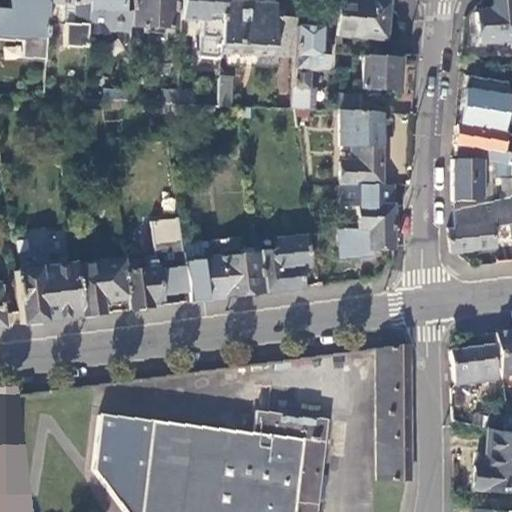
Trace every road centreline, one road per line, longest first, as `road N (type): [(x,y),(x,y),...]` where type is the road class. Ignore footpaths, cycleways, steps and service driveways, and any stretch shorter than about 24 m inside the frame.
road 1 (tertiary): [(0,359),(425,302)]
road 2 (residential): [(425,302),(422,188),(440,0)]
road 3 (residential): [(429,511),(425,302)]
